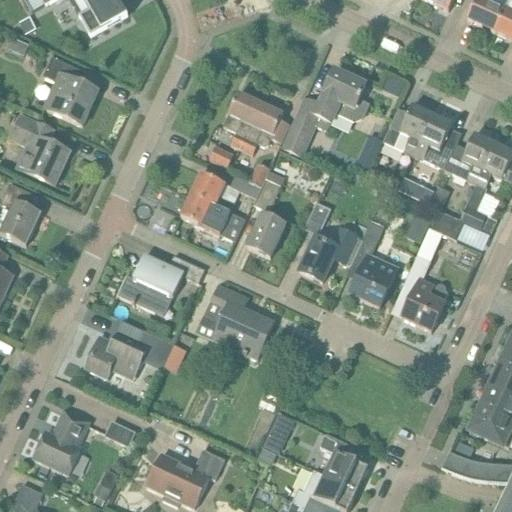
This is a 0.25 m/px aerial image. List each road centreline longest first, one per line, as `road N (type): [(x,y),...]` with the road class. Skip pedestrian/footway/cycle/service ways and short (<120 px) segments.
road 1 (residential): [(442,375),(92,216)]
road 2 (residential): [(92,216),(162,75),(164,0)]
road 3 (residential): [(511,105),(310,0)]
road 4 (residential): [(0,414),(92,216)]
road 5 (residential): [(442,375),(511,231)]
road 6 (residential): [(380,511),(442,375)]
